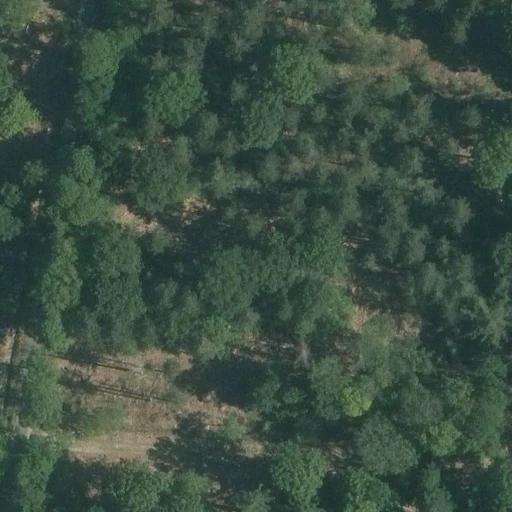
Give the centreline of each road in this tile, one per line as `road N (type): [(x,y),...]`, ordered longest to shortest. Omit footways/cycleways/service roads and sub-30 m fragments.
road 1 (unclassified): [(11,511),(89,0)]
road 2 (track): [(0,440),(511,487)]
road 3 (track): [(511,89),(485,321)]
